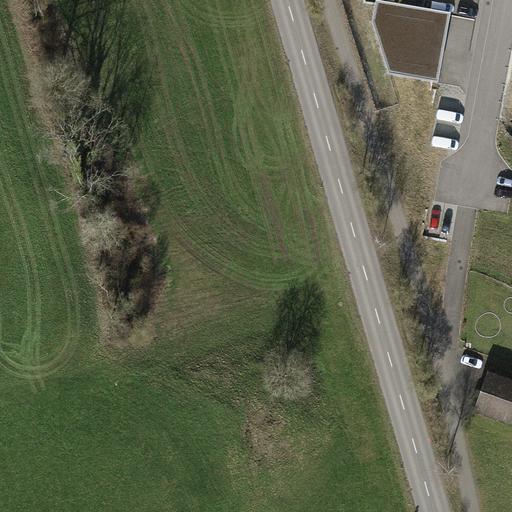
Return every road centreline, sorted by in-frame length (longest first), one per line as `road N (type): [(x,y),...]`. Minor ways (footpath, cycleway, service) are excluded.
road 1 (tertiary): [(434,511),(288,0)]
road 2 (residential): [(508,0),(474,186)]
